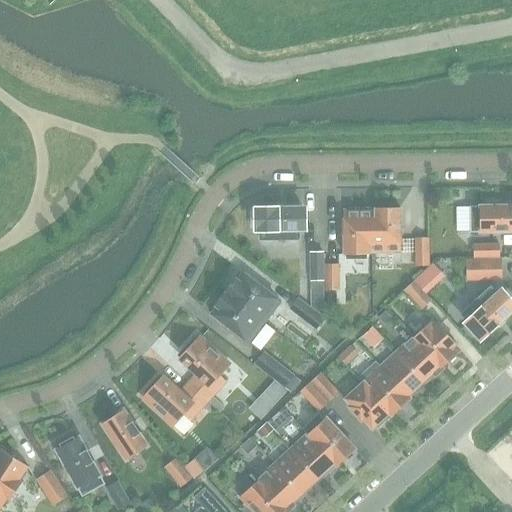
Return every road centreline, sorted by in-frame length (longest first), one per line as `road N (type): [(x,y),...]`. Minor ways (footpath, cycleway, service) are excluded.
road 1 (residential): [(0,413),(52,397),(118,349),(172,280),(212,195),(235,174),(263,164),(511,161)]
road 2 (residential): [(511,25),(271,72),(215,57),(160,0)]
road 3 (residential): [(511,379),(366,511)]
